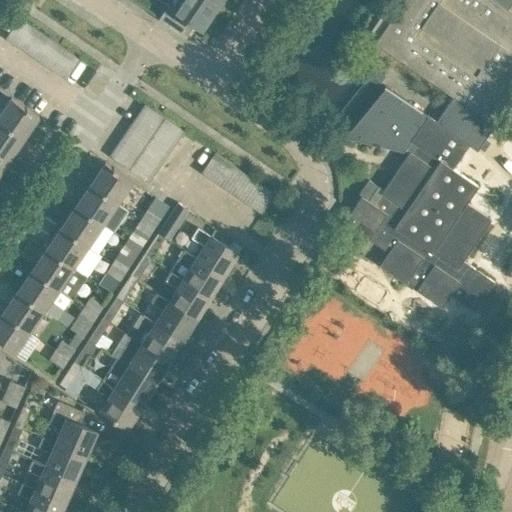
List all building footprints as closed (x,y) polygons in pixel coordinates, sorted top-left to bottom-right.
[(169,5),(160,18),(183,34),(191,21),(201,28),(218,4),(211,0),(168,0),(167,4),(169,5)] [(511,0),(403,0),(375,42),(453,96),(443,111),(484,140),(496,123),(484,115),(511,73),(511,10),(507,8),(511,0)] [(16,44),(29,24),(19,17),(6,37),(16,44)] [(25,51),(39,31),(29,24),(16,44),(25,51)] [(35,57),(49,38),(39,31),(25,51),(35,57)] [(45,64),(59,45),(49,38),(35,57),(45,64)] [(55,71),(69,51),(59,45),(45,64),(55,71)] [(65,78),(79,58),(69,51),(55,71),(65,78)] [(375,68),(371,75),(381,82),(385,75),(375,68)] [(484,140),(443,111),(437,120),(385,84),(384,86),(386,87),(347,135),(355,137),(355,138),(398,149),(399,149),(403,150),(405,148),(410,151),(374,203),(371,201),(362,195),(344,221),(389,251),(380,263),(442,306),(451,294),(475,310),(494,281),(463,259),(491,218),(466,201),(478,184),(452,167),(468,144),(477,150),(484,140)] [(0,120),(24,137),(39,116),(11,97),(0,112),(0,120)] [(157,127),(164,117),(145,103),(138,114),(157,127)] [(150,137),(157,127),(138,114),(131,124),(150,137)] [(177,141),(184,130),(164,117),(157,127),(177,141)] [(0,152),(9,159),(24,137),(0,120),(0,152)] [(143,147),(150,137),(131,124),(124,134),(143,147)] [(170,151),(177,141),(157,127),(150,137),(170,151)] [(135,157),(143,147),(124,134),(117,144),(135,157)] [(163,161),(170,151),(150,137),(143,147),(163,161)] [(128,167),(135,157),(117,144),(110,155),(128,167)] [(156,171),(163,161),(143,147),(135,157),(156,171)] [(0,172),(9,159),(0,152),(0,172)] [(211,178),(225,158),(215,152),(201,171),(211,178)] [(149,182),(156,171),(135,157),(128,167),(149,182)] [(221,185),(235,165),(225,158),(211,178),(221,185)] [(105,161),(104,162),(105,163),(91,184),(118,202),(133,180),(105,161)] [(231,192),(245,172),(235,165),(221,185),(231,192)] [(241,198),(254,179),(245,172),(231,192),(241,198)] [(251,205),(264,185),(254,179),(241,198),(251,205)] [(369,179),(359,193),(369,200),(379,186),(369,179)] [(103,224),(118,202),(91,184),(76,205),(103,224)] [(251,205),(261,212),(274,192),(264,185),(251,205)] [(140,218),(153,226),(168,205),(155,196),(140,218)] [(170,238),(189,208),(179,201),(159,232),(166,236),(170,238)] [(76,205),(62,227),(89,245),(103,224),(76,205)] [(147,236),(153,226),(140,218),(134,227),(147,236)] [(236,257),(239,252),(198,226),(192,236),(204,244),(196,256),(196,257),(223,274),(223,273),(234,256),(236,257)] [(47,248),(74,267),(89,245),(62,227),(47,248)] [(151,257),(166,236),(159,232),(145,253),(151,257)] [(32,269),(59,288),(74,267),(47,248),(32,269)] [(196,257),(196,256),(184,248),(178,258),(179,259),(172,270),(183,277),(182,279),(209,295),(210,294),(220,278),(222,279),(225,274),(223,273),(223,274),(196,257)] [(112,261),(126,271),(133,260),(119,251),(112,261)] [(137,279),(151,257),(145,253),(130,275),(137,279)] [(120,280),(126,271),(112,261),(106,271),(120,280)] [(56,318),(62,309),(50,301),(59,288),(32,269),(17,291),(44,310),(56,318)] [(183,277),(172,270),(171,270),(165,280),(177,287),(169,299),(169,300),(196,317),(196,316),(206,300),(209,301),(212,296),(210,294),(209,295),(182,279),(183,277)] [(123,301),(137,279),(130,275),(116,296),(123,301)] [(30,331),(44,310),(17,291),(3,312),(30,331)] [(169,300),(169,299),(157,291),(151,301),(163,309),(156,321),(155,322),(182,340),(183,338),(193,321),(195,322),(198,317),(196,316),(196,317),(169,300)] [(84,305),(98,314),(105,304),(90,295),(84,305)] [(109,322),(123,301),(116,296),(102,318),(109,322)] [(84,335),(95,318),(98,314),(84,305),(70,326),(84,335)] [(3,312),(3,313),(0,316),(0,342),(15,353),(30,331),(3,312)] [(155,322),(156,321),(143,314),(137,324),(149,331),(142,343),(141,344),(168,361),(169,359),(179,343),(182,344),(185,339),(183,338),(182,340),(155,322)] [(109,322),(102,318),(95,328),(89,338),(88,340),(95,344),(109,322)] [(125,333),(111,355),(116,358),(127,365),(127,366),(155,383),(156,381),(166,365),(168,366),(171,361),(169,359),(168,361),(141,344),(142,343),(130,336),(125,333)] [(55,348),(69,358),(76,347),(62,338),(55,348)] [(94,356),(100,348),(95,344),(88,340),(74,361),(81,365),(89,353),(94,356)] [(63,367),(69,358),(55,348),(50,357),(63,367)] [(127,366),(127,365),(116,358),(110,367),(103,379),(114,386),(114,387),(142,403),(152,386),(154,388),(158,382),(156,381),(155,383),(127,366)] [(67,387),(81,365),(74,361),(60,382),(67,387)] [(21,396),(26,386),(10,379),(6,390),(21,396)] [(114,387),(114,386),(103,379),(97,388),(109,396),(101,409),(113,416),(112,418),(115,420),(116,418),(128,426),(139,408),(141,409),(144,404),(142,403),(114,387)] [(16,406),(21,396),(6,390),(1,400),(16,406)] [(56,442),(87,455),(85,454),(93,436),(95,437),(98,431),(80,423),(85,411),(58,400),(49,421),(62,427),(56,441),(56,442)] [(15,422),(23,426),(30,409),(22,405),(15,422)] [(0,443),(10,420),(0,415),(0,443)] [(13,449),(23,426),(15,422),(5,445),(13,449)] [(56,442),(56,441),(43,435),(38,445),(52,451),(47,464),(46,465),(77,479),(77,478),(75,477),(83,459),(85,460),(87,455),(56,442)] [(5,445),(0,456),(0,472),(2,473),(13,449),(5,445)] [(46,465),(47,464),(33,458),(29,468),(42,474),(36,488),(36,489),(65,501),(72,483),(75,484),(77,479),(46,465)] [(36,489),(36,488),(22,482),(18,492),(32,498),(26,511),(25,511),(59,511),(62,506),(64,507),(67,502),(65,501),(36,489)]
